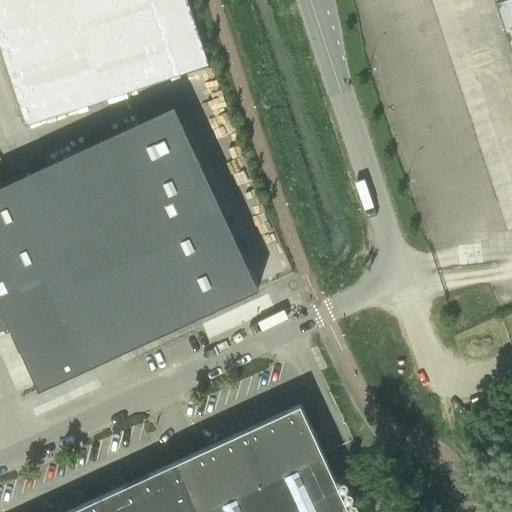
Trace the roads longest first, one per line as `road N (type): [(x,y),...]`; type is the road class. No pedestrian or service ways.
road 1 (unclassified): [(0,461),(394,277)]
road 2 (unclassified): [(394,277),(309,0)]
